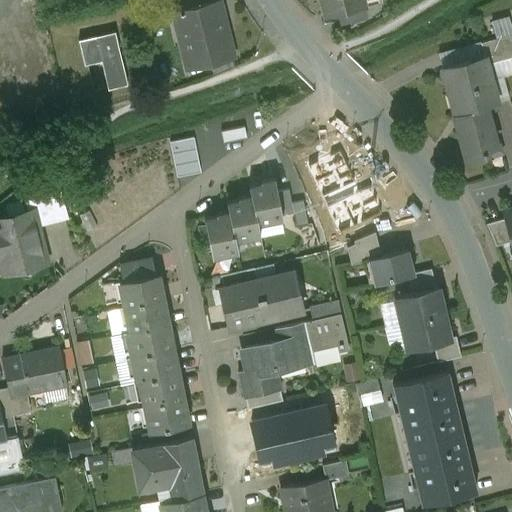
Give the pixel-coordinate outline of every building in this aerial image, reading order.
[(321,0),(325,15),(360,6),(358,0),(321,0)] [(219,1),(178,11),(187,45),(184,45),(189,68),(210,63),(231,58),(233,57),(219,1)] [(115,32),(78,40),(84,65),(101,61),(108,89),(128,85),(115,32)] [(511,33),(481,42),(484,55),(487,63),(511,56),(511,33)] [(484,55),(447,65),(455,94),(459,93),(464,110),(486,104),(497,101),(487,63),(484,55)] [(231,58),(210,63),(213,75),(233,67),(231,58)] [(59,103),(51,105),(53,114),(61,112),(59,103)] [(486,104),(464,110),(456,112),(459,124),(457,125),(466,160),(487,154),(485,148),(497,145),(486,104)] [(244,126),(221,131),(223,143),(247,138),(244,126)] [(193,137),(170,142),(177,176),(201,172),(193,137)] [(274,177),(261,180),(261,182),(249,184),(250,194),(252,193),(258,223),(283,218),(282,214),(277,191),(274,177)] [(339,178),(327,183),(325,179),(314,184),(316,189),(306,193),(318,219),(322,217),(350,204),(339,178)] [(292,202),(289,188),(277,191),(282,214),(294,212),(292,202)] [(60,192),(24,201),(27,213),(34,211),(37,227),(66,219),(60,192)] [(250,194),(238,196),(239,198),(226,201),(228,210),(230,210),(236,240),(260,235),(258,223),(252,193),(250,194)] [(303,200),(292,202),(294,212),(296,226),(308,223),(303,200)] [(350,204),(322,217),(332,238),(360,226),(350,204)] [(511,207),(503,210),(511,241),(511,245),(511,207)] [(216,214),(204,217),(212,256),(238,251),(236,240),(230,210),(228,210),(216,212),(216,214)] [(27,213),(8,217),(8,219),(0,221),(0,254),(4,269),(24,264),(24,267),(43,262),(35,230),(38,230),(37,227),(34,211),(27,213)] [(332,238),(322,217),(318,219),(324,231),(326,241),(332,238)] [(505,218),(486,223),(490,231),(495,245),(511,241),(505,218)] [(375,232),(354,240),(359,262),(368,259),(368,258),(381,255),(375,232)] [(381,255),(368,258),(368,259),(374,283),(408,274),(414,273),(414,272),(408,249),(381,255)] [(151,257),(119,264),(122,280),(154,273),(151,257)] [(247,268),(221,275),(224,286),(250,280),(247,268)] [(431,268),(414,272),(414,273),(408,274),(412,292),(436,287),(431,268)] [(224,286),(220,287),(228,325),(302,307),(294,269),(250,280),(224,286)] [(122,280),(119,280),(124,306),(163,298),(157,272),(122,280)] [(412,292),(394,297),(400,322),(442,313),(440,302),(442,301),(438,286),(436,287),(412,292)] [(163,298),(124,306),(129,331),(165,324),(168,323),(163,298)] [(338,299),(308,305),(312,319),(340,313),(341,313),(338,299)] [(312,319),(304,321),(308,334),(299,336),(302,352),(337,344),(339,351),(348,349),(340,313),(312,319)] [(442,313),(400,322),(406,348),(433,342),(450,338),(450,337),(447,323),(445,323),(442,313)] [(304,321),(275,328),(277,341),(298,336),(299,336),(308,334),(304,321)] [(129,331),(126,331),(131,356),(170,348),(165,324),(129,331)] [(450,338),(433,342),(437,362),(461,356),(456,335),(450,337),(450,338)] [(277,341),(245,349),(250,372),(239,375),(245,399),(246,399),(281,390),(282,390),(278,371),(305,365),(302,352),(299,336),(298,336),(277,341)] [(81,363),(95,361),(92,337),(78,339),(81,363)] [(58,346),(19,354),(26,390),(65,382),(58,346)] [(170,348),(131,356),(137,381),(139,381),(175,373),(170,348)] [(447,372),(392,385),(406,443),(461,429),(447,372)] [(175,373),(139,381),(145,405),(183,398),(178,373),(175,373)] [(377,377),(354,383),(357,394),(379,389),(377,377)] [(20,380),(7,383),(8,387),(13,415),(26,412),(20,380)] [(8,387),(0,388),(0,408),(2,417),(13,415),(8,387)] [(338,387),(308,394),(311,408),(342,401),(338,387)] [(281,390),(246,399),(247,408),(283,400),(281,390)] [(94,394),(96,406),(111,403),(109,392),(94,394)] [(183,398),(145,405),(150,431),(160,429),(185,424),(188,423),(183,398)] [(305,408),(267,417),(276,460),(315,451),(305,408)] [(185,424),(160,429),(162,440),(187,435),(185,424)] [(150,431),(141,433),(143,444),(162,440),(160,429),(150,431)] [(461,429),(406,443),(421,503),(476,490),(461,429)] [(143,444),(132,447),(134,461),(140,487),(156,484),(159,500),(172,498),(201,492),(190,435),(162,440),(143,444)] [(0,441),(0,473),(24,469),(17,436),(6,438),(6,440),(0,441)] [(132,447),(117,449),(119,463),(134,461),(132,447)] [(105,453),(88,456),(90,470),(107,467),(105,453)] [(344,459),(322,464),(325,478),(348,473),(344,459)] [(55,476),(0,487),(0,511),(60,511),(62,511),(55,476)] [(330,511),(324,477),(280,486),(285,511),(330,511)] [(205,511),(201,492),(172,498),(159,500),(161,511),(205,511)]
